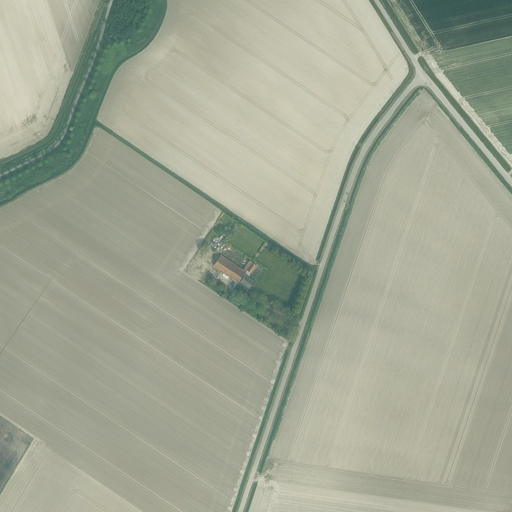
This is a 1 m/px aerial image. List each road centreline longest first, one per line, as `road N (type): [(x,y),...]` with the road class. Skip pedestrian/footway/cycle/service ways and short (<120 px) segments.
road 1 (unclassified): [(241,511),(354,172),(423,76)]
road 2 (unclassified): [(0,174),(62,136),(111,0)]
road 3 (unclassified): [(511,183),(423,76)]
